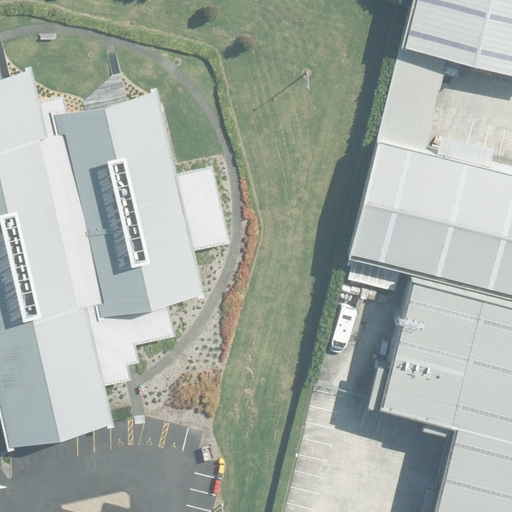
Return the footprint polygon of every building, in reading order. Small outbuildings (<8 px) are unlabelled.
[(511,0),(420,0),(412,36),(511,61),(511,0)] [(44,96),(38,68),(0,75),(0,382),(3,395),(13,443),(113,422),(105,382),(47,112),(65,108),(62,92),(44,96)] [(173,171),(156,89),(65,108),(47,112),(105,382),(127,377),(124,361),(137,358),(133,342),(172,333),(165,300),(199,293),(189,248),(226,241),(209,163),(173,171)] [(511,283),(511,158),(383,126),(353,243),(424,261),(511,283)] [(439,511),(511,511),(511,283),(424,261),(391,392),(465,411),(439,511)]
